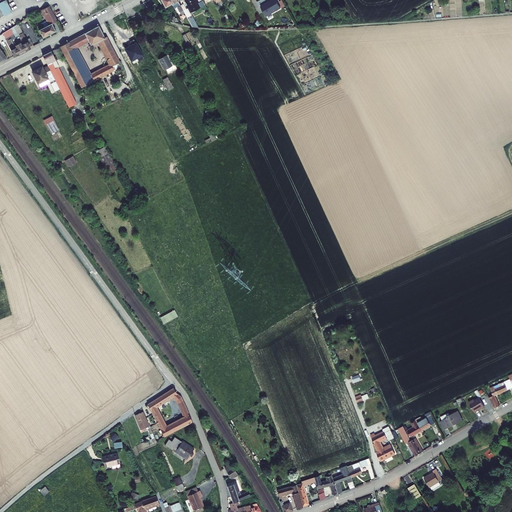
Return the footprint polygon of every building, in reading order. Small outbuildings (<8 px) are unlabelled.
[(0,0),(0,15),(10,9),(5,0),(0,0)] [(181,12),(175,0),(159,0),(164,9),(174,4),(179,14),(181,12)] [(196,0),(184,0),(188,9),(198,4),(196,0)] [(271,0),(260,6),(265,17),(281,10),(276,0),(271,0)] [(38,24),(44,36),(57,30),(53,22),(57,20),(49,6),(40,10),(46,20),(38,24)] [(2,32),(14,55),(29,47),(28,45),(32,43),(28,35),(24,37),(16,23),(2,32)] [(99,27),(60,46),(82,87),(96,81),(78,48),(90,42),(93,46),(102,41),(113,63),(107,67),(108,71),(121,64),(106,33),(103,34),(99,27)] [(193,36),(191,38),(199,53),(201,51),(193,36)] [(53,53),(44,57),(66,99),(74,95),(53,53)] [(170,55),(160,61),(166,71),(167,70),(170,74),(178,69),(170,55)] [(43,67),(34,71),(40,83),(49,79),(43,67)] [(169,79),(164,81),(170,92),(175,89),(169,79)] [(46,125),(51,134),(59,130),(52,116),(43,120),(46,125)] [(107,174),(116,170),(106,146),(97,150),(107,174)] [(64,160),(68,167),(77,163),(73,156),(64,160)] [(175,310),(160,317),(163,324),(178,318),(175,310)] [(488,399),(495,410),(500,406),(494,397),(511,388),(511,377),(507,380),(508,381),(491,386),(487,388),(492,398),(488,399)] [(173,396),(177,394),(174,388),(148,404),(165,436),(192,422),(189,414),(186,416),(184,417),(167,426),(157,407),(173,396)] [(181,397),(177,394),(173,396),(177,402),(184,417),(186,416),(189,414),(181,397)] [(459,399),(455,401),(459,409),(464,406),(459,399)] [(143,412),(135,415),(140,428),(142,431),(146,430),(145,429),(148,428),(150,427),(149,424),(148,421),(147,422),(143,412)] [(447,415),(439,420),(441,423),(439,424),(444,432),(461,423),(460,421),(462,421),(457,412),(448,417),(447,415)] [(408,427),(405,429),(411,437),(433,425),(430,418),(409,429),(408,427)] [(156,441),(150,427),(148,428),(153,442),(156,441)] [(374,432),(370,434),(378,450),(374,451),(378,460),(379,461),(394,453),(392,449),(385,452),(380,442),(386,439),(383,433),(376,436),(374,432)] [(407,433),(401,436),(407,446),(410,444),(416,456),(423,452),(415,438),(411,440),(407,433)] [(194,449),(182,441),(182,442),(175,437),(172,441),(169,439),(165,445),(173,450),(173,449),(176,451),(187,459),(190,455),(191,456),(193,453),(192,452),(194,449)] [(117,452),(102,456),(105,467),(112,465),(112,468),(120,466),(120,463),(117,452)] [(336,474),(332,476),(334,483),(347,478),(352,489),(356,488),(351,477),(361,473),(359,469),(371,465),(369,459),(346,467),(348,472),(337,477),(336,474)] [(231,464),(225,468),(231,478),(238,475),(231,464)] [(433,476),(423,482),(429,491),(442,483),(436,473),(432,475),(433,476)] [(337,495),(330,474),(327,475),(328,478),(324,479),(324,481),(321,482),(319,477),(297,484),(298,485),(282,490),(283,495),(294,492),(299,509),(311,505),(305,487),(316,483),(318,488),(330,484),(334,496),(337,495)] [(157,499),(159,504),(174,497),(173,495),(181,492),(176,480),(168,483),(171,490),(161,494),(162,496),(157,499)] [(339,482),(335,484),(338,494),(343,493),(339,482)] [(233,502),(240,500),(251,496),(248,491),(240,494),(236,483),(227,486),(233,502)] [(43,496),(48,492),(45,487),(39,491),(43,496)] [(414,487),(407,491),(414,503),(421,499),(414,487)] [(318,490),(322,500),(327,498),(325,492),(326,492),(325,488),(318,490)] [(195,493),(183,499),(188,511),(192,511),(200,508),(196,500),(198,499),(195,493)] [(132,507),(134,511),(154,504),(153,499),(151,500),(150,497),(137,501),(138,505),(132,507)] [(243,511),(243,507),(240,508),(239,504),(241,504),(240,500),(233,502),(230,504),(231,510),(228,510),(228,511),(243,511)] [(292,501),(284,505),(286,511),(290,511),(296,510),(292,501)] [(166,511),(173,511),(181,509),(179,502),(165,507),(166,511)] [(243,507),(243,511),(258,511),(261,511),(257,503),(253,504),(254,507),(251,508),(250,505),(243,507)] [(375,507),(365,510),(365,511),(382,511),(379,503),(374,505),(375,507)]
